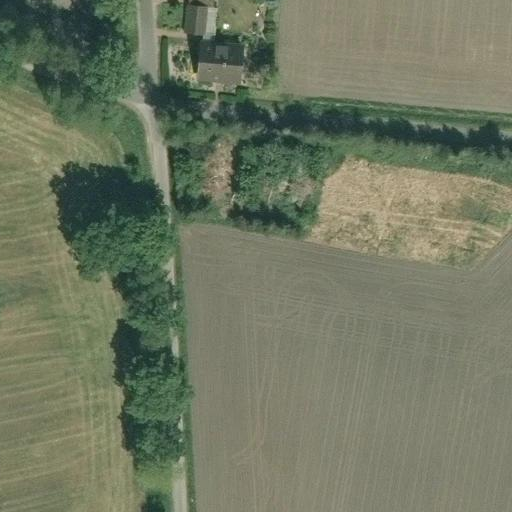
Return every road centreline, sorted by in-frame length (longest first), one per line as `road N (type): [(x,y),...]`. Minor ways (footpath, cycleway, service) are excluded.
road 1 (unclassified): [(155,95),(168,511)]
road 2 (unclassified): [(155,95),(511,143)]
road 3 (unclassified): [(0,39),(155,95)]
